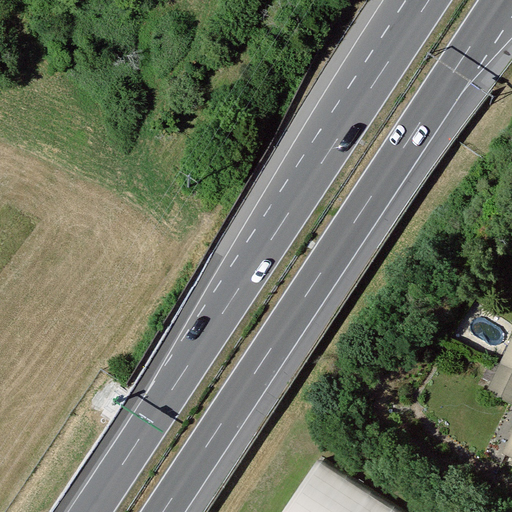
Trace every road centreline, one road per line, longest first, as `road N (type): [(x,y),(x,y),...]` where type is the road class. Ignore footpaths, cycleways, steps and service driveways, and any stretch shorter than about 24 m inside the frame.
road 1 (motorway): [(429,0),(91,511)]
road 2 (motorway): [(163,511),(501,0)]
